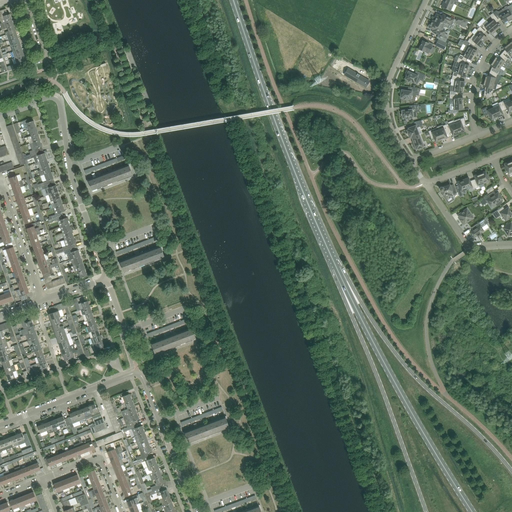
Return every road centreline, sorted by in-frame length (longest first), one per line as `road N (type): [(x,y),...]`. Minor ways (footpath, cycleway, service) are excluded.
road 1 (primary): [(336,267),(231,0)]
road 2 (primary): [(472,511),(336,267)]
road 3 (primary): [(511,471),(417,380),(336,267)]
road 4 (primary): [(336,267),(426,511)]
road 5 (residential): [(104,278),(55,98)]
road 6 (residential): [(410,158),(387,116),(387,90),(426,0)]
road 7 (residential): [(195,511),(136,373)]
road 8 (residential): [(0,424),(136,373)]
road 9 (residential): [(476,136),(474,76),(490,46),(511,29)]
